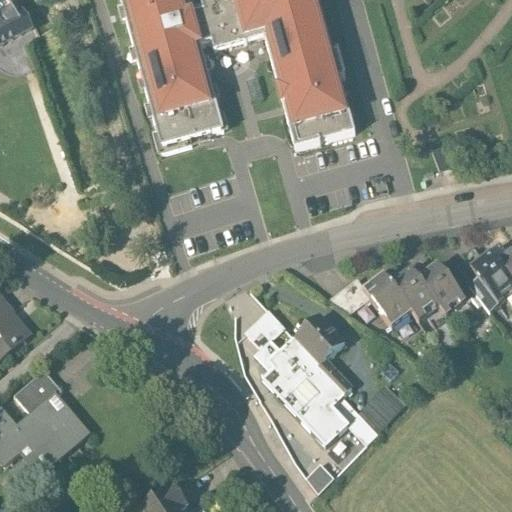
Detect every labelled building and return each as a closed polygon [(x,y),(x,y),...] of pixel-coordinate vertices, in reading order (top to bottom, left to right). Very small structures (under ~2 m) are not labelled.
[(0,0),(0,13),(9,8),(2,0),(0,0)] [(118,0),(162,160),(192,152),(191,146),(224,137),(200,52),(212,49),(214,58),(265,44),(295,155),(355,139),(340,85),(345,83),(338,58),(332,59),(316,0),(198,0),(204,18),(191,21),(185,0),(118,0)] [(0,49),(29,33),(20,16),(13,19),(9,8),(0,13),(0,49)] [(445,152),(432,157),(440,178),(453,173),(445,152)] [(500,250),(490,257),(498,267),(507,260),(500,250)] [(473,256),(462,264),(468,274),(479,265),(473,256)] [(511,256),(507,260),(498,267),(511,285),(511,256)] [(511,285),(498,267),(490,257),(479,265),(468,274),(477,285),(498,312),(510,302),(511,304),(511,285)] [(419,268),(410,275),(418,285),(427,278),(419,268)] [(466,308),(437,270),(427,278),(418,285),(439,314),(446,323),(466,308)] [(399,283),(392,274),(383,280),(391,290),(399,283)] [(418,285),(410,275),(399,283),(391,290),(412,318),(420,328),(439,314),(418,285)] [(412,318),(383,280),(364,295),(363,296),(370,306),(391,334),(412,318)] [(498,312),(477,285),(469,291),(476,300),(490,318),(498,312)] [(364,295),(357,286),(328,307),(349,321),(370,306),(363,296),(364,295)] [(0,308),(0,369),(30,345),(0,308)] [(246,341),(262,358),(271,349),(285,337),(268,320),(246,341)] [(319,323),(294,346),(319,373),(317,375),(343,403),(352,395),(327,368),(345,351),(319,323)] [(319,373),(294,346),(280,359),(271,349),(262,358),(257,363),(271,379),(263,386),(326,453),(348,432),(360,421),(343,403),(317,375),(319,373)] [(389,370),(382,378),(389,385),(397,377),(389,370)] [(46,377),(14,405),(31,424),(65,397),(46,377)] [(386,395),(360,421),(377,439),(403,412),(386,395)] [(21,433),(5,415),(0,419),(0,470),(8,479),(23,466),(44,489),(97,441),(61,401),(31,424),(21,433)] [(360,421),(348,432),(366,450),(377,439),(360,421)] [(318,498),(332,485),(319,473),(308,487),(318,498)] [(185,511),(186,511),(173,492),(143,511),(185,511)]
